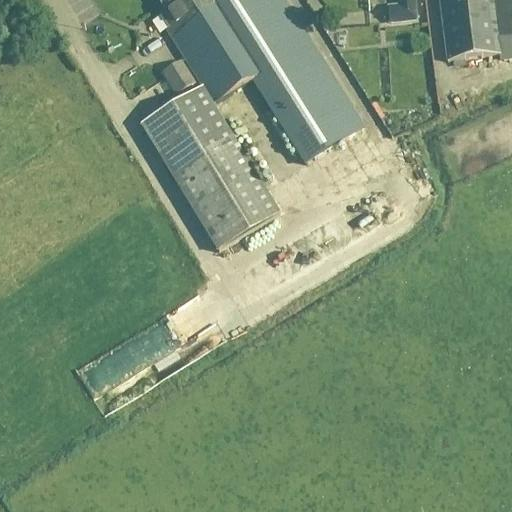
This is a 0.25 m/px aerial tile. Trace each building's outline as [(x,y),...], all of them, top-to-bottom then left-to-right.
[(213,110),(255,85),(305,170),(364,133),(278,0),(231,0),(225,4),(222,0),(155,0),(165,15),(160,18),(175,42),(172,44),(185,64),(186,64),(203,91),(140,128),(218,255),(280,219),(264,193),(213,110)] [(391,26),(415,24),(413,0),(398,0),(400,9),(389,10),(391,26)] [(511,40),(511,0),(438,0),(447,67),(499,60),(497,42),(511,40)] [(354,50),(352,30),(335,31),(337,51),(354,50)] [(175,99),(195,87),(181,65),(161,78),(175,99)] [(233,308),(242,326),(302,295),(292,277),(233,308)]
